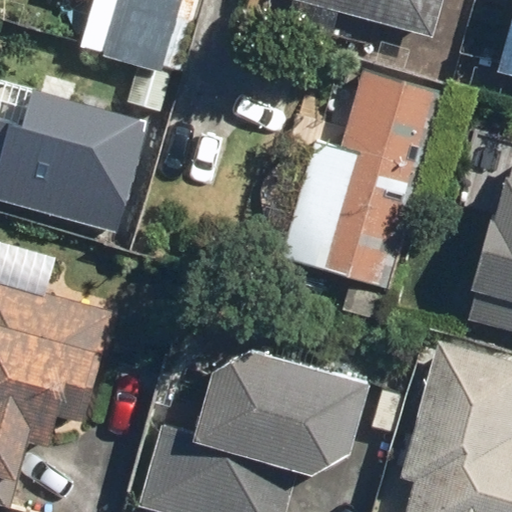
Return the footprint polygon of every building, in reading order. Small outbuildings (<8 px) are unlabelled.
[(123,0),(109,52),(166,68),(186,0),(123,0)] [(442,0),(315,0),(433,33),(442,0)] [(511,32),(503,66),(511,68),(511,32)] [(392,282),(449,87),(368,63),(344,143),(320,136),(286,251),(392,282)] [(0,111),(0,192),(119,226),(151,118),(39,86),(30,120),(0,111)] [(511,173),(471,317),(511,328),(511,173)] [(0,236),(0,503),(16,508),(36,436),(57,442),(65,410),(87,416),(117,307),(52,289),(62,253),(0,236)] [(511,511),(511,353),(445,334),(405,473),(419,477),(408,511),(511,511)] [(216,364),(201,430),(168,420),(144,502),(179,511),(289,511),(303,463),(321,468),(358,446),(378,375),(259,341),(216,364)]
